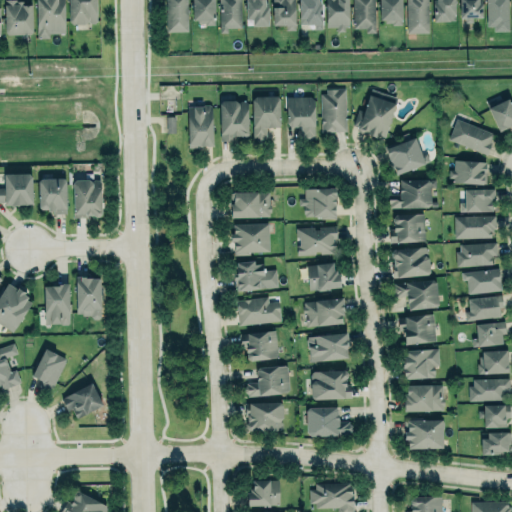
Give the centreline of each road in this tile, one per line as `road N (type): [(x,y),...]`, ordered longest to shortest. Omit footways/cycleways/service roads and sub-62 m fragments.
road 1 (residential): [(511,479),(303,456),(0,456)]
road 2 (tertiary): [(144,511),(133,0)]
road 3 (residential): [(361,169),(379,375),(380,511)]
road 4 (residential): [(222,511),(205,171)]
road 5 (residential): [(361,169),(205,171)]
